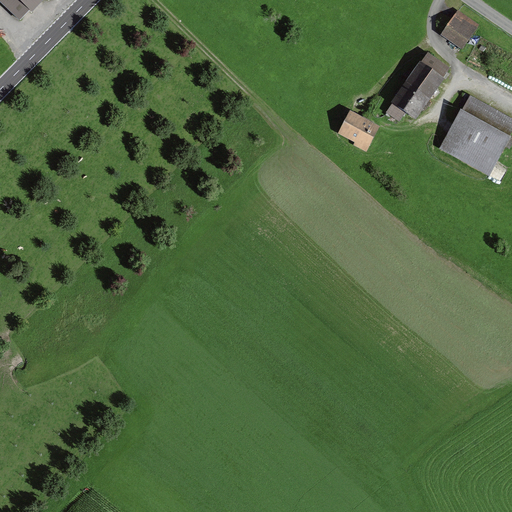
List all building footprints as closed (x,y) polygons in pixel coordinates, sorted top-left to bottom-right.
[(0,0),(0,2),(22,24),(45,0),(0,0)] [(482,26),(460,13),(446,37),(467,50),(482,26)] [(454,71),(431,54),(389,115),(403,124),(409,115),(419,122),(454,71)] [(511,137),(511,118),(472,97),(442,151),(490,177),(511,137)] [(381,129),(353,112),(339,135),(367,152),(381,129)]
